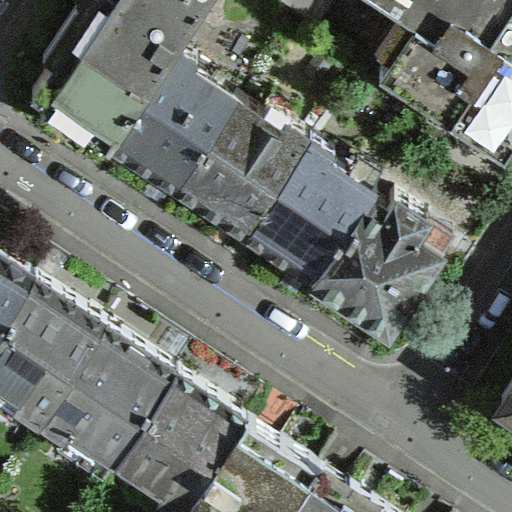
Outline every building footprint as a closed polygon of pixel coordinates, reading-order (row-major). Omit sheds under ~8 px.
[(86,118),(108,132),(173,33),(195,0),(87,0),(86,1),(84,0),(73,0),(43,45),(53,52),(32,83),(43,90),(49,93),(40,106),(78,131),(86,118)] [(290,0),(314,16),(324,0),(290,0)] [(511,0),(399,0),(414,10),(381,60),(506,143),(511,133),(511,0)] [(126,144),(176,178),(237,86),(193,56),(197,49),(173,33),(108,132),(126,144)] [(192,188),(245,223),(311,124),(287,109),(282,115),(237,86),(176,178),(192,188)] [(262,235),(314,269),(370,184),(375,177),(330,147),(335,140),(311,124),(245,223),(262,235)] [(386,194),(370,184),(314,269),(389,319),(402,299),(441,240),(416,223),(428,204),(395,181),(386,194)] [(0,316),(34,264),(0,241),(0,316)] [(0,370),(21,385),(17,392),(41,408),(105,311),(56,279),(34,264),(0,316),(0,370)] [(70,417),(116,448),(176,358),(132,329),(105,311),(41,408),(65,424),(70,417)] [(158,486),(183,502),(247,405),(207,378),(176,358),(116,448),(163,479),(158,486)] [(511,377),(501,393),(511,400),(511,377)] [(273,422),(247,405),(183,502),(175,511),(277,511),(318,452),(273,422)] [(408,511),(382,494),(349,472),(318,452),(277,511),(408,511)]
